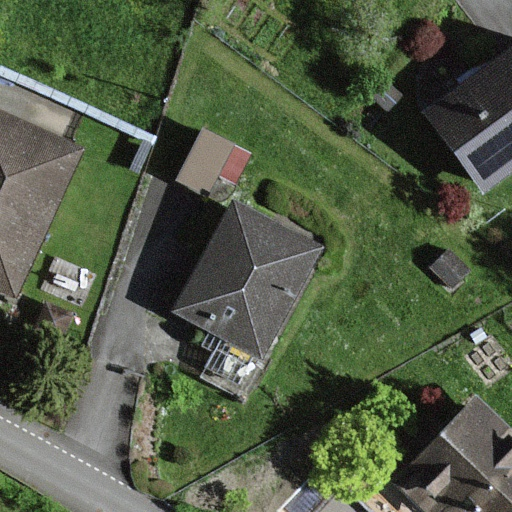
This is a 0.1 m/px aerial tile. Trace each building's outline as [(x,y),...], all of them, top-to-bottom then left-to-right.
[(511,164),(511,53),(427,115),(480,188),(511,164)] [(73,152),(0,121),(0,287),(13,293),(73,152)] [(185,168),(233,183),(248,138),(200,123),(185,168)] [(311,250),(231,209),(178,309),(259,351),(311,250)] [(445,511),(511,511),(511,440),(474,404),(394,487),(419,511),(436,511),(441,508),(445,511)]
